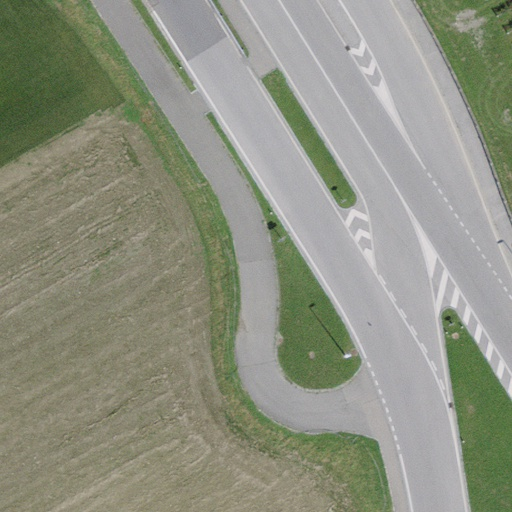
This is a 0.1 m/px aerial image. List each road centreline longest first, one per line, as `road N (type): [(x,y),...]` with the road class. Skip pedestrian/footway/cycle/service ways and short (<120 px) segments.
road 1 (residential): [(172,0),(399,365)]
road 2 (residential): [(357,130),(388,219),(399,365)]
road 3 (residential): [(431,213),(405,106),(354,0)]
road 4 (residential): [(357,130),(276,0)]
road 5 (residential): [(511,341),(431,213)]
road 6 (residential): [(399,365),(434,511)]
